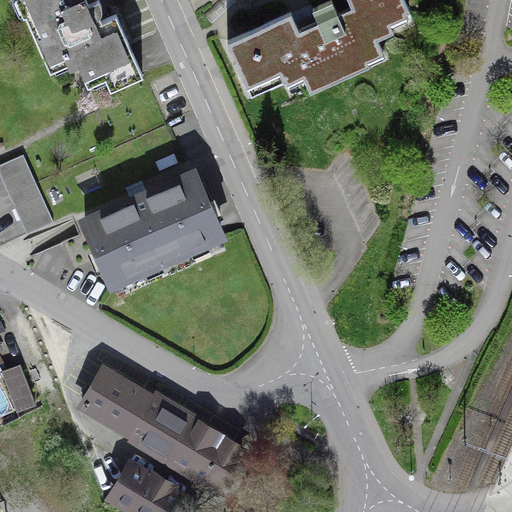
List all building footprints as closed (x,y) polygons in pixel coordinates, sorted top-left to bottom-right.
[(140,75),(127,45),(114,15),(94,24),(93,19),(97,16),(100,11),(99,7),(96,0),(86,5),(83,0),(19,0),(25,13),(23,14),(45,64),(63,57),(68,68),(76,64),(83,78),(100,71),(108,89),(140,75)] [(289,14),(226,42),(249,94),(300,72),(308,91),(367,65),(363,57),(379,50),(374,38),(391,31),(386,19),(406,11),(401,0),(346,0),(353,14),(299,38),(289,14)] [(0,180),(25,235),(51,223),(21,155),(0,164),(0,180)] [(110,283),(219,235),(191,173),(83,221),(110,283)] [(33,404),(19,368),(0,375),(14,412),(33,404)] [(172,459),(192,425),(101,370),(80,404),(172,459)] [(239,453),(192,425),(172,459),(218,487),(239,453)] [(128,467),(111,495),(139,511),(182,511),(188,502),(128,467)]
